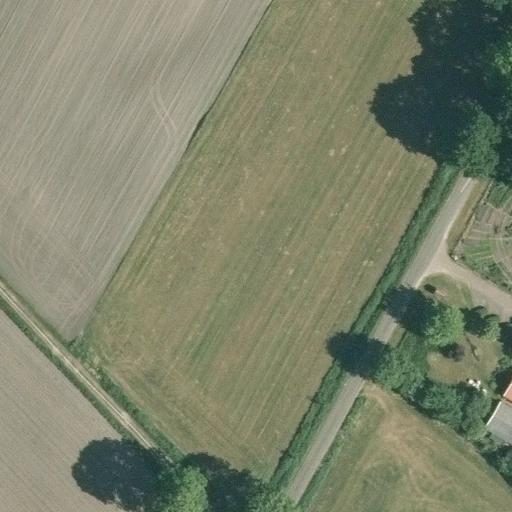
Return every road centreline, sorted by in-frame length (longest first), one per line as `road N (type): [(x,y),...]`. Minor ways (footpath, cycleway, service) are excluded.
road 1 (unclassified): [(284,511),(507,107)]
road 2 (track): [(208,511),(0,291)]
